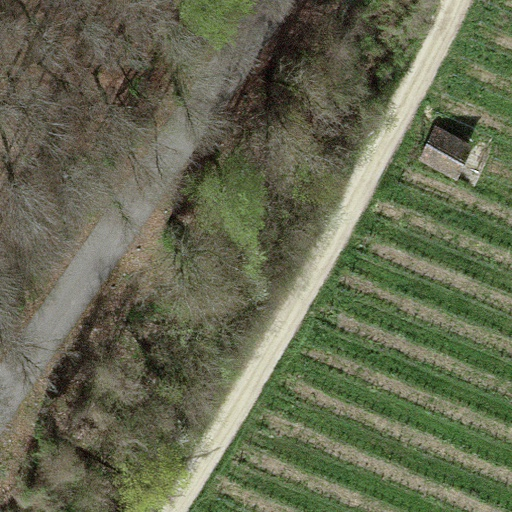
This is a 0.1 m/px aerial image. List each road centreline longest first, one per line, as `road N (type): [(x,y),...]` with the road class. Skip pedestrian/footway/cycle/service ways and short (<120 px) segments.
road 1 (track): [(453,0),(160,511)]
road 2 (unclassified): [(0,401),(279,37),(299,0)]
